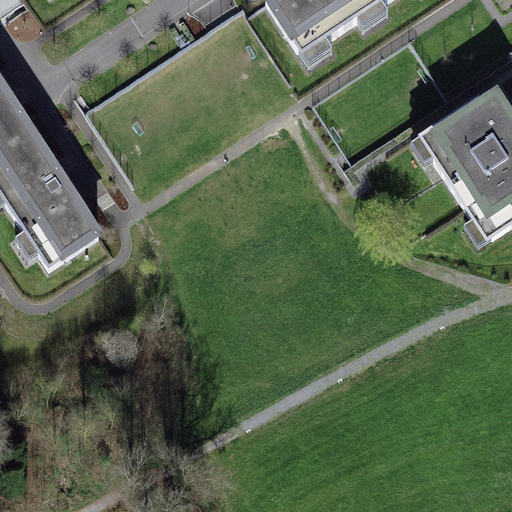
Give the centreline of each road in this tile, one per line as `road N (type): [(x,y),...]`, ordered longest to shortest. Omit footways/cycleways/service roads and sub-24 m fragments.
road 1 (track): [(84,511),(411,338),(511,296)]
road 2 (track): [(504,298),(412,265),(364,237),(278,120)]
